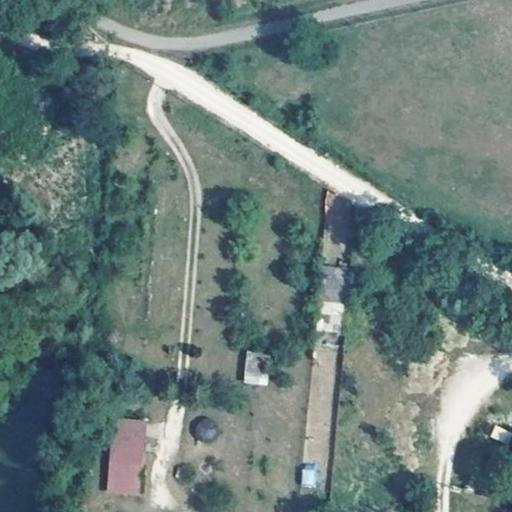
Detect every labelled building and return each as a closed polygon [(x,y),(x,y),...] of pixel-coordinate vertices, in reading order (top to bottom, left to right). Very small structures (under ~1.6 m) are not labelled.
[(326,195),(325,218),(351,219),(351,195),(326,195)] [(266,385),(269,353),(246,351),(242,383),(266,385)] [(138,496),(146,420),(114,416),(105,492),(138,496)] [(213,439),(215,422),(196,420),(195,438),(213,439)] [(511,435),(511,433),(495,426),(490,437),(508,445),(511,435)] [(316,486),(314,465),(300,466),(302,487),(316,486)]
